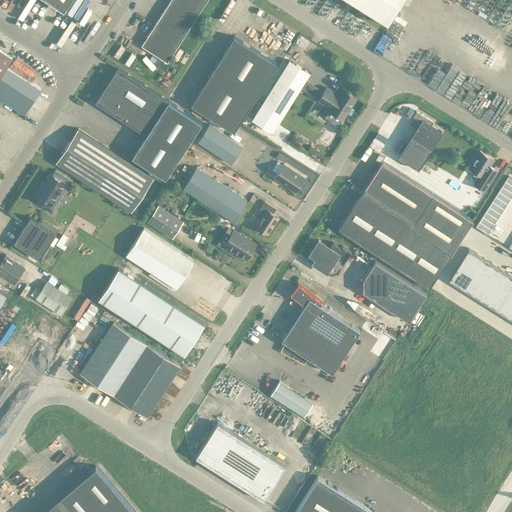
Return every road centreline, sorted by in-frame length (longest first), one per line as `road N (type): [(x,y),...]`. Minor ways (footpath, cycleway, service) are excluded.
road 1 (unclassified): [(147,447),(394,72)]
road 2 (unclassified): [(147,447),(40,392),(0,451)]
road 3 (unknown): [(511,323),(451,283),(448,270),(473,240),(511,260)]
road 4 (unclassified): [(511,146),(394,72)]
road 5 (unclassified): [(75,74),(0,189)]
road 6 (unclassified): [(394,72),(278,0)]
road 7 (unclassified): [(249,511),(147,447)]
